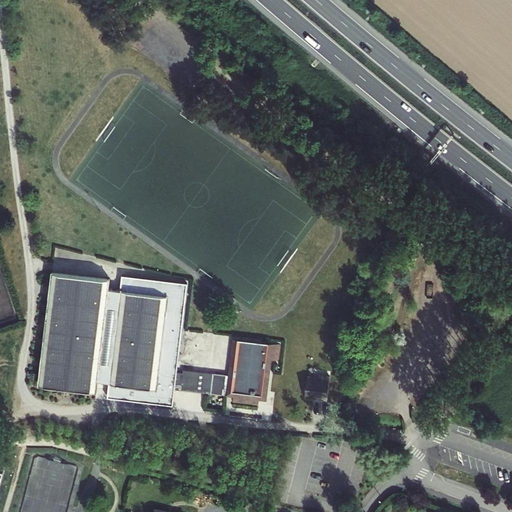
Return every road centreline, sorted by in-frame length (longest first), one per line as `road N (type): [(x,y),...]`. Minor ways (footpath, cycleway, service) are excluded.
road 1 (motorway): [(269,0),(511,199)]
road 2 (motorway): [(511,160),(314,0)]
road 3 (residential): [(511,464),(438,440),(397,469)]
road 4 (residential): [(397,469),(511,510)]
